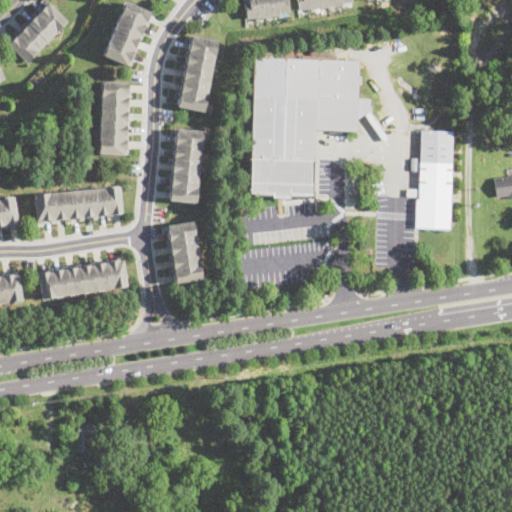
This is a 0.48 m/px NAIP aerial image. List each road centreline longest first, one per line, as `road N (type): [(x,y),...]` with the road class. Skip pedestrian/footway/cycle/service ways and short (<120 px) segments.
road 1 (primary): [(0,389),(511,310)]
road 2 (primary): [(511,287),(0,366)]
road 3 (residential): [(195,0),(168,34),(156,67),(144,234),(159,341)]
road 4 (residential): [(144,234),(0,250)]
